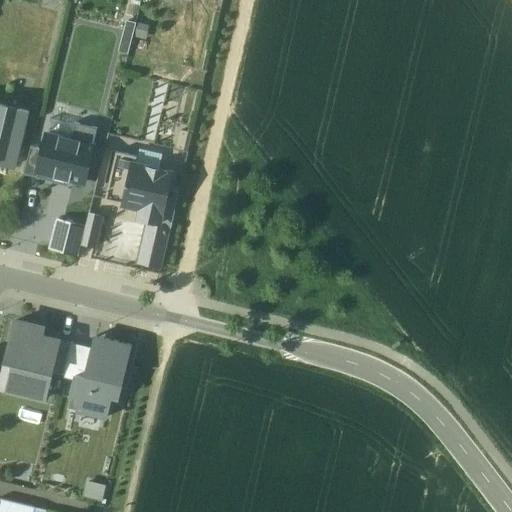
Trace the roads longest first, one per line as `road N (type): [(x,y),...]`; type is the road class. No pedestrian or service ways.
road 1 (unclassified): [(175,318),(386,378),(455,440),(511,511)]
road 2 (track): [(175,318),(247,0)]
road 3 (track): [(128,511),(175,318)]
road 4 (residential): [(0,274),(175,318)]
